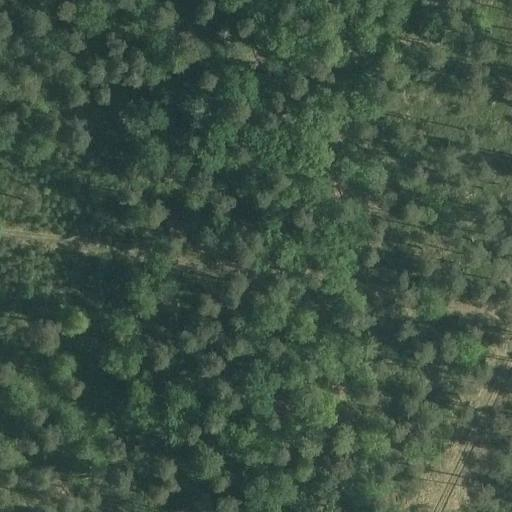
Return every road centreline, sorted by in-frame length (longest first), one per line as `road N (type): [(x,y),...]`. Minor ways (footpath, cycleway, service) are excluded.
road 1 (track): [(511,343),(299,292),(0,239)]
road 2 (track): [(443,511),(511,375)]
